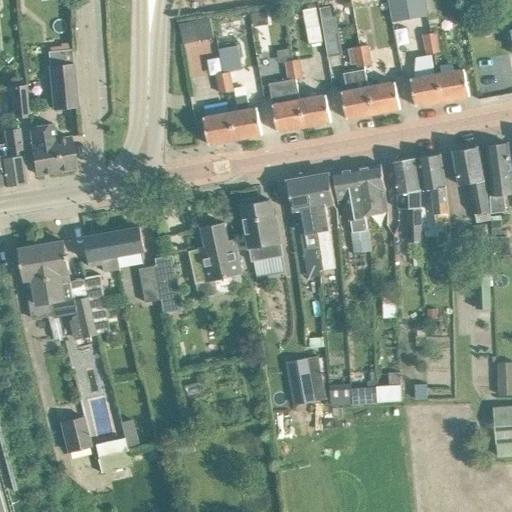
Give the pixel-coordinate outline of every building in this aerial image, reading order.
[(427,16),(424,0),(389,0),(394,22),(427,16)] [(309,9),(304,10),(310,43),(323,41),(317,3),(308,4),(309,9)] [(338,35),(334,16),(329,17),(328,6),(318,7),(323,38),(338,35)] [(268,23),(266,10),(251,13),(253,26),(268,23)] [(211,17),(181,24),(185,43),(215,37),(211,17)] [(438,32),(430,33),(434,52),(441,51),(438,32)] [(434,52),(430,33),(424,35),(427,54),(434,52)] [(368,34),(360,36),(363,46),(361,46),(365,66),(375,63),(368,34)] [(240,45),(220,49),(224,73),(227,91),(235,90),(231,71),(244,68),(240,45)] [(52,63),(76,59),(74,46),(50,50),(52,63)] [(365,66),(361,46),(354,48),(358,67),(365,66)] [(284,49),(286,61),(290,80),(269,84),(278,131),(305,126),(300,99),(297,79),(293,59),(291,48),(284,49)] [(304,77),(301,58),(293,59),(297,79),(304,77)] [(77,106),(73,63),(49,66),(53,108),(77,106)] [(465,68),(438,73),(443,101),(470,96),(465,68)] [(348,90),(342,91),(347,119),(374,113),(369,86),(365,69),(345,73),(348,90)] [(227,91),(224,73),(216,74),(220,93),(227,91)] [(443,101),(438,73),(411,78),(416,106),(443,101)] [(395,81),(369,86),(374,113),(401,109),(397,89),(395,81)] [(29,116),(25,84),(11,86),(14,118),(29,116)] [(326,94),(300,99),(305,126),(331,121),(326,94)] [(237,97),(239,110),(231,112),(236,139),(262,134),(257,107),(250,108),(247,95),(237,97)] [(236,139),(231,112),(204,116),(209,144),(236,139)] [(28,127),(37,174),(75,168),(70,136),(55,139),(53,123),(28,127)] [(8,157),(0,157),(0,160),(4,185),(27,182),(19,128),(4,130),(8,157)] [(511,171),(508,142),(487,145),(493,196),(491,196),(491,213),(507,211),(505,194),(511,193),(511,171)] [(489,204),(478,146),(454,151),(460,184),(470,182),(477,222),(490,219),(489,204)] [(433,188),(435,213),(438,237),(451,236),(449,212),(446,186),(440,153),(434,154),(434,155),(419,157),(424,190),(433,188)] [(420,189),(415,158),(393,161),(398,193),(399,208),(409,207),(409,219),(410,242),(421,241),(420,218),(420,189)] [(357,167),(366,218),(390,215),(381,163),(357,167)] [(366,218),(357,167),(333,172),(338,202),(349,201),(354,232),(352,232),(354,251),(370,250),(366,218)] [(329,172),(308,176),(325,269),(337,267),(326,205),(335,204),(329,172)] [(325,269),(308,176),(288,180),(293,211),(302,209),(306,233),(303,234),(309,271),(325,269)] [(259,201),(258,197),(244,200),(244,204),(242,204),(252,261),(283,255),(276,216),(274,217),(270,199),(259,201)] [(229,242),(225,225),(203,230),(206,246),(200,248),(208,285),(210,285),(213,297),(244,290),(241,276),(242,276),(235,240),(229,242)] [(145,250),(141,226),(112,231),(118,259),(145,254),(145,250)] [(119,269),(112,231),(84,236),(90,266),(103,264),(104,271),(119,269)] [(63,240),(42,244),(52,303),(74,299),(71,282),(69,282),(68,278),(70,278),(63,240)] [(42,244),(20,248),(26,280),(33,279),(36,295),(30,295),(34,317),(54,313),(52,303),(42,244)] [(156,264),(162,299),(164,311),(171,310),(182,308),(180,295),(178,284),(173,255),(156,258),(157,264),(156,264)] [(156,264),(140,268),(146,302),(162,299),(156,264)] [(476,307),(492,307),(492,272),(476,272),(476,307)] [(86,277),(91,297),(94,311),(107,309),(101,274),(86,277)] [(91,297),(75,301),(78,313),(72,320),(77,340),(100,334),(91,297)] [(49,317),(54,344),(66,342),(60,315),(49,317)] [(318,354),(287,360),(295,404),(324,399),(326,398),(318,354)] [(511,361),(498,362),(499,394),(511,393),(511,361)] [(352,403),(350,374),(329,376),(331,396),(332,403),(352,403)] [(401,383),(377,385),(378,390),(378,401),(378,402),(402,400),(401,385),(401,383)] [(499,457),(511,455),(511,405),(495,407),(499,457)] [(61,423),(69,453),(91,447),(83,417),(61,423)] [(132,419),(121,422),(125,440),(137,438),(132,419)] [(162,452),(159,442),(102,456),(103,457),(99,458),(103,472),(157,458),(162,478),(167,477),(162,452)] [(175,442),(160,446),(163,459),(178,455),(175,442)] [(228,491),(230,505),(247,503),(244,488),(228,491)]
